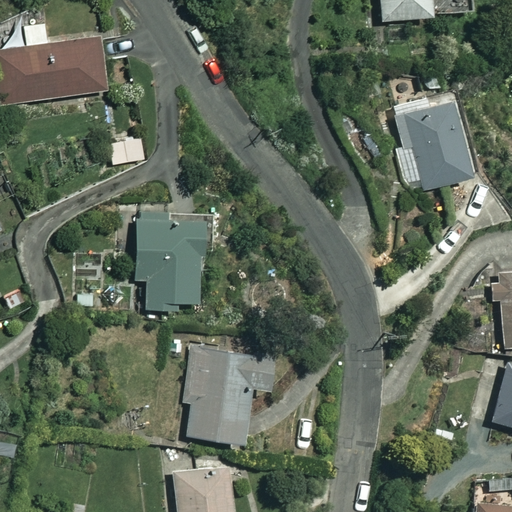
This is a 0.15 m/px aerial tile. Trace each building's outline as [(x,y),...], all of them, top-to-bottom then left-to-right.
[(376,0),(378,17),(425,14),(424,0),(376,0)] [(94,36),(45,42),(41,18),(22,21),(25,45),(0,48),(0,101),(101,88),(94,36)] [(469,173),(447,96),(391,113),(402,151),(395,153),(404,184),(415,181),(417,188),(469,173)] [(139,157),(136,134),(106,138),(109,161),(139,157)] [(208,215),(133,214),(132,279),(143,279),(143,307),(173,308),(173,299),(195,299),(196,250),(208,250),(208,215)] [(497,287),(488,288),(489,304),(498,303),(502,346),(511,344),(511,271),(495,273),(497,287)] [(237,351),(185,343),(176,401),(184,402),(180,434),(232,442),(239,394),(259,397),(267,347),(238,343),(237,351)] [(511,361),(504,359),(489,419),(511,424),(511,361)] [(226,511),(223,468),(171,473),(174,511),(226,511)] [(511,511),(511,487),(473,485),(471,511),(511,511)]
